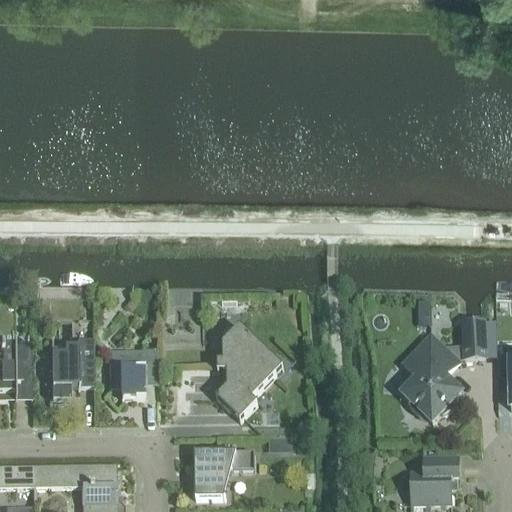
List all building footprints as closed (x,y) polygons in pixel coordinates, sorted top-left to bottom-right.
[(409,388),(408,391),(400,398),(411,409),(410,410),(410,411),(412,415),(414,418),(417,420),(421,422),(423,423),(425,422),(433,430),(441,421),(442,423),(444,422),(447,420),(450,417),(453,414),(455,411),(456,408),(455,407),(464,398),(455,389),(455,388),(453,384),(450,381),(461,370),(458,367),(489,365),(489,364),(487,327),(487,325),(461,327),(462,350),(442,352),(431,342),(403,371),(413,381),(411,385),(409,388)] [(497,327),(487,327),(489,364),(498,363),(497,327)] [(240,331),(223,349),(223,367),(218,367),(218,377),(223,377),(224,396),(217,404),(240,427),(258,409),(253,404),(283,373),(240,331)] [(78,395),(94,395),(94,344),(76,344),(76,351),(51,352),(51,344),(52,405),(70,405),(70,391),(78,391),(78,395)] [(0,405),(5,406),(5,399),(16,399),(16,387),(20,387),(19,379),(31,379),(31,350),(0,350),(0,405)] [(144,382),(157,382),(156,354),(142,354),(142,357),(110,358),(110,356),(109,356),(110,395),(122,395),(122,404),(144,404),(144,382)] [(280,431),(256,432),(264,441),(280,440),(280,432),(280,431)] [(292,443),(283,443),(283,457),(292,457),(292,443)] [(236,457),(209,457),(209,458),(199,458),(200,481),(198,482),(197,482),(196,483),(196,484),(195,485),(195,486),(196,504),(225,504),(225,500),(222,481),(222,476),(255,475),(254,457),(236,457)] [(459,485),(459,462),(424,462),(424,478),(411,478),(411,511),(428,511),(428,510),(451,510),(450,511),(451,511),(451,486),(459,485)] [(33,493),(82,492),(82,511),(106,511),(106,510),(112,510),(117,505),(117,470),(119,470),(119,469),(33,470),(33,493)] [(33,470),(0,470),(0,493),(33,493),(33,470)]
